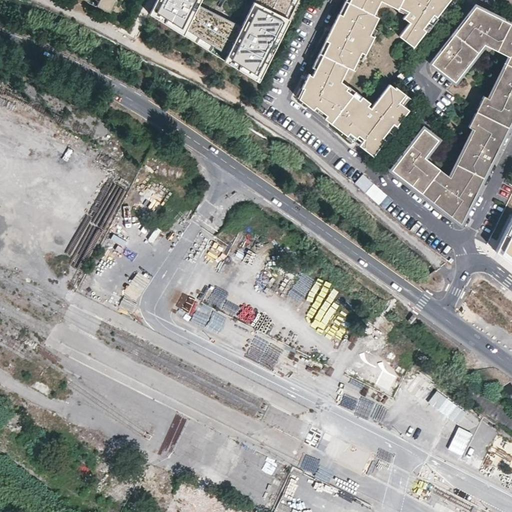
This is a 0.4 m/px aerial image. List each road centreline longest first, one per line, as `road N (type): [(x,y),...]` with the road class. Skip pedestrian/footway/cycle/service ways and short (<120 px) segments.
road 1 (primary): [(0,40),(139,103),(444,315)]
road 2 (residential): [(374,175),(284,101),(329,0)]
road 3 (residential): [(468,0),(420,58),(429,103),(374,175)]
road 4 (track): [(0,376),(164,459)]
